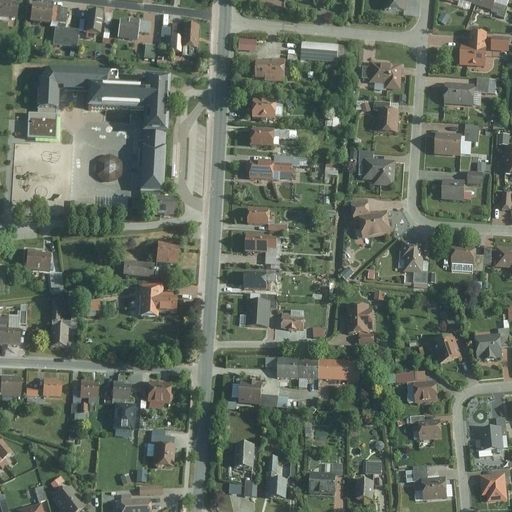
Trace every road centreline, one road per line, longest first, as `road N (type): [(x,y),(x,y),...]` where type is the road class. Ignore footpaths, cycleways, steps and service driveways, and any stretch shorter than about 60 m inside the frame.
road 1 (tertiary): [(225,19),(207,370)]
road 2 (residential): [(511,231),(430,225),(415,215),(421,42)]
road 3 (residential): [(207,370),(0,362)]
road 4 (residential): [(421,42),(225,19)]
road 5 (residential): [(511,387),(468,393),(457,411),(465,511)]
road 6 (residential): [(68,0),(225,19)]
road 7 (tertiary): [(207,370),(197,511)]
